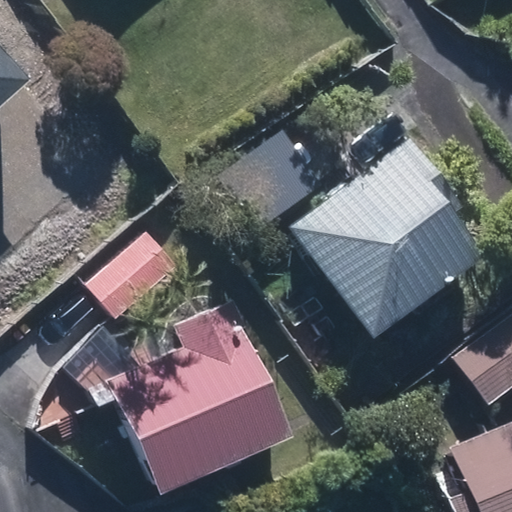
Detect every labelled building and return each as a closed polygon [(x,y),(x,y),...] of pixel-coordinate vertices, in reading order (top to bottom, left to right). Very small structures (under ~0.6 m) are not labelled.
[(0,0),(0,129),(8,0),(0,0)] [(374,163),(283,226),(363,340),(489,254),(409,139),(374,163)] [(142,232),(82,282),(94,296),(111,317),(171,266),(142,232)] [(284,434),(226,299),(170,323),(179,346),(103,379),(151,490),(284,434)] [(511,316),(509,312),(449,358),(482,402),(511,379),(511,316)] [(472,511),(511,511),(511,420),(447,446),(472,511)]
